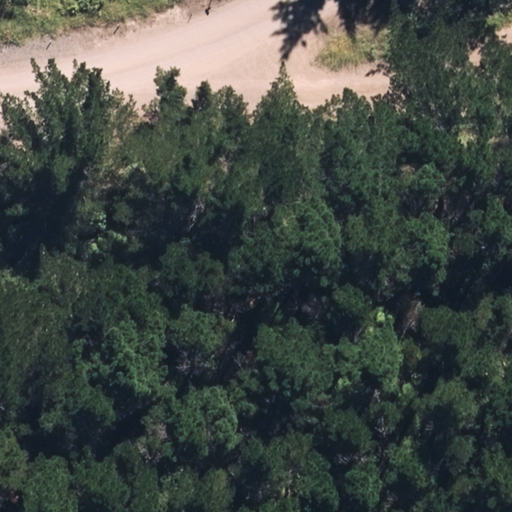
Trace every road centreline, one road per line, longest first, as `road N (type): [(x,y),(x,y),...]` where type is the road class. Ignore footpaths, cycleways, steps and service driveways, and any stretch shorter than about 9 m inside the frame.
road 1 (track): [(96,44),(314,96),(511,53)]
road 2 (track): [(0,66),(96,44),(200,0)]
